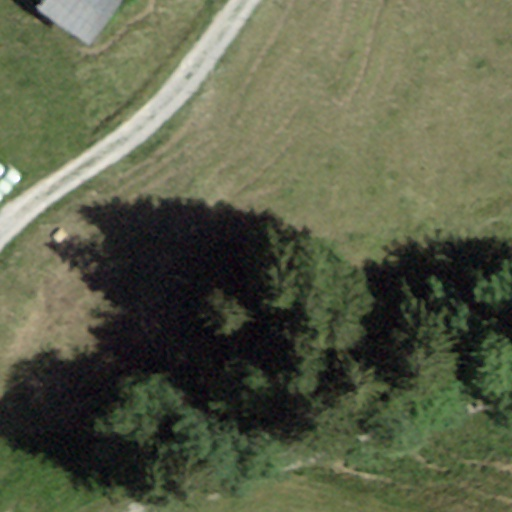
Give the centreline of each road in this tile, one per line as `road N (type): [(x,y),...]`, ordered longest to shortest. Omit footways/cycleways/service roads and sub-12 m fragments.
road 1 (track): [(129,511),(421,400),(511,398)]
road 2 (track): [(0,226),(77,163),(135,131),(242,0)]
